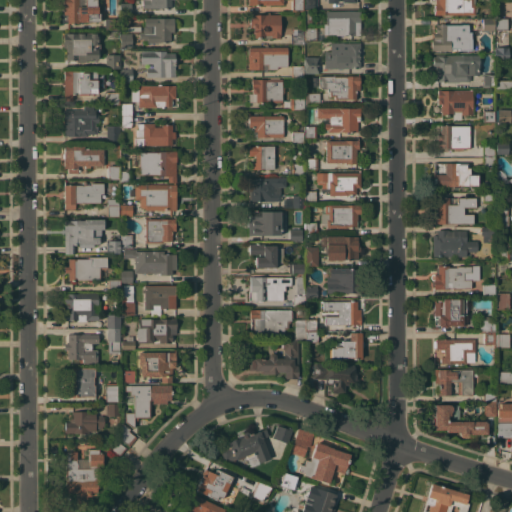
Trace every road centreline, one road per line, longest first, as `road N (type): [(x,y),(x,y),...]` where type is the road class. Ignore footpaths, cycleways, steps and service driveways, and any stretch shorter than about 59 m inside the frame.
road 1 (residential): [(27,511),(25,0)]
road 2 (residential): [(400,443),(394,0)]
road 3 (residential): [(221,408),(212,376),(209,0)]
road 4 (residential): [(221,408),(244,397),(300,405),(511,479)]
road 5 (residential): [(123,511),(186,428),(221,408)]
